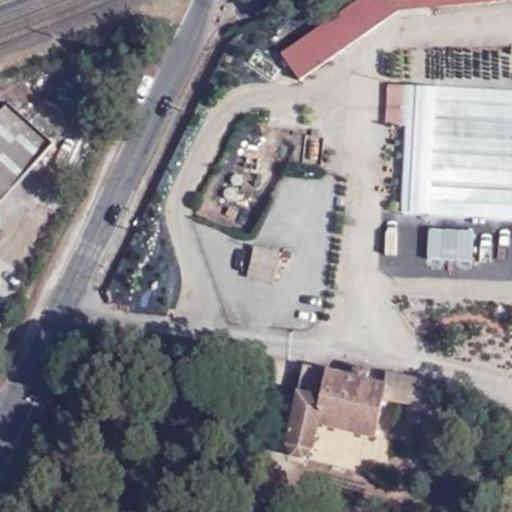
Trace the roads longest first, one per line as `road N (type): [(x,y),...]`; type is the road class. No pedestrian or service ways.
road 1 (tertiary): [(203,0),(0,440)]
road 2 (unknown): [(360,110),(261,100),(232,104),(220,115),(177,211),(189,281),(211,320)]
road 3 (unknown): [(360,110),(369,66),(393,41),(511,31)]
road 4 (unknown): [(355,283),(360,110)]
road 5 (unknown): [(355,283),(511,289)]
